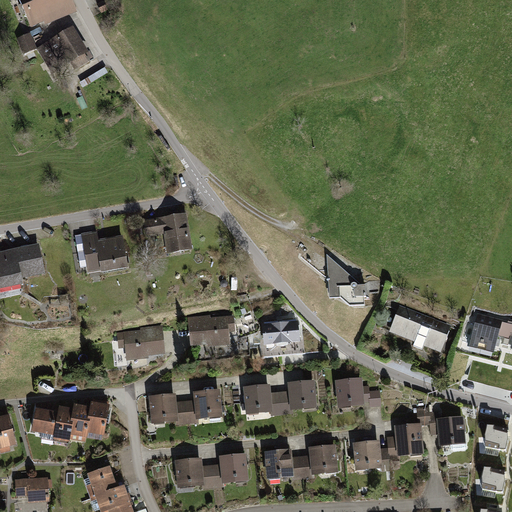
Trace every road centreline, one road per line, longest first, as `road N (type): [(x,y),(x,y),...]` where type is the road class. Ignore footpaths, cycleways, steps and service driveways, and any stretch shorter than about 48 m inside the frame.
road 1 (residential): [(511,410),(415,383),(353,354),(321,328),(206,191)]
road 2 (residential): [(384,432),(137,457)]
road 3 (residential): [(206,191),(78,0)]
road 4 (residential): [(0,230),(206,191)]
road 5 (residential): [(128,390),(301,373)]
road 6 (residential): [(299,511),(437,506)]
road 7 (residential): [(128,390),(0,405)]
road 8 (track): [(186,162),(262,217),(295,227)]
